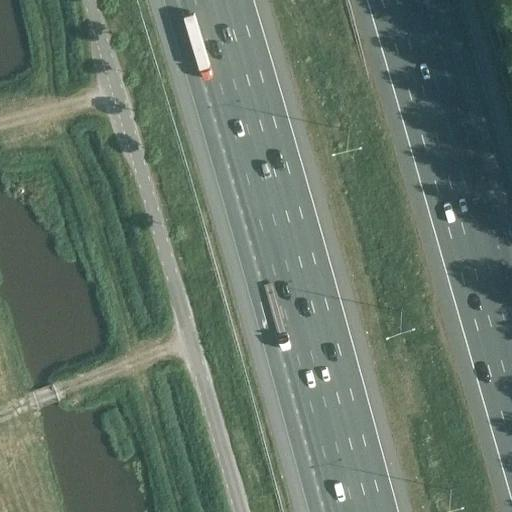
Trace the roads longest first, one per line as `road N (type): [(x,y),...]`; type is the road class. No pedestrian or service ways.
road 1 (unclassified): [(240,511),(89,0)]
road 2 (motorway): [(216,0),(361,511)]
road 3 (track): [(182,511),(61,109)]
road 4 (motorway): [(511,378),(399,0)]
road 5 (track): [(0,416),(192,342)]
